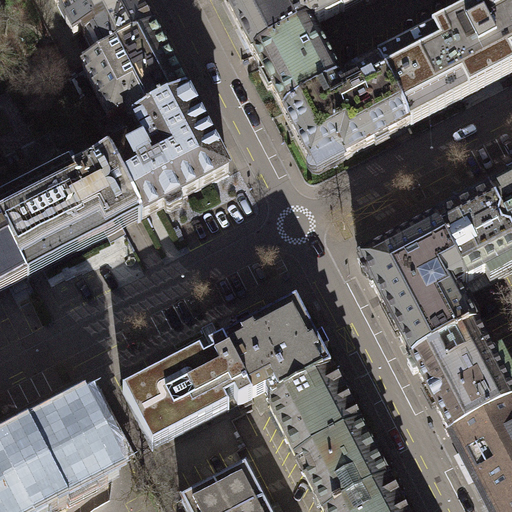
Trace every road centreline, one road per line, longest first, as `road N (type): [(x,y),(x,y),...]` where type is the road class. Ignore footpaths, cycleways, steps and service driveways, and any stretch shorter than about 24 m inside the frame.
road 1 (residential): [(297,224),(0,375)]
road 2 (residential): [(450,511),(297,224)]
road 3 (residential): [(297,224),(178,0)]
road 4 (residential): [(511,114),(297,224)]
